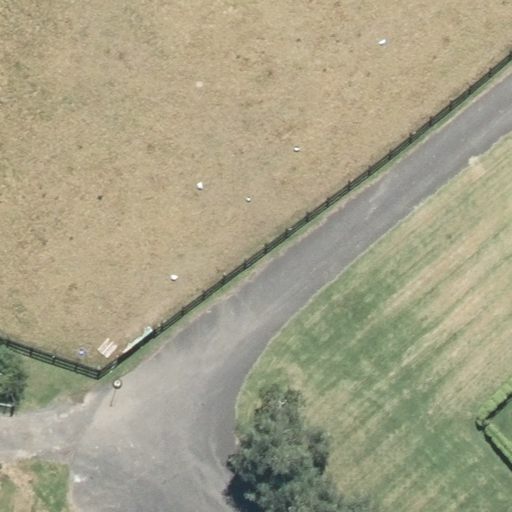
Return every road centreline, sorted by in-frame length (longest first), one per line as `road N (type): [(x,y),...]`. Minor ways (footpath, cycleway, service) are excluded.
road 1 (residential): [(136,417),(291,277),(511,108)]
road 2 (track): [(0,442),(136,417)]
